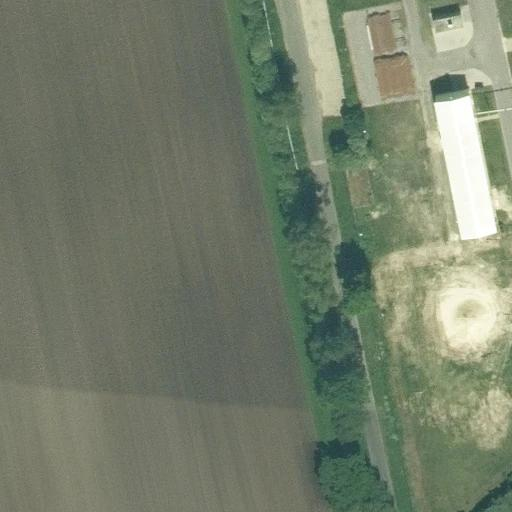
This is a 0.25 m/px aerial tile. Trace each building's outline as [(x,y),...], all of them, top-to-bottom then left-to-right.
[(433,14),(435,27),(464,22),(461,9),(433,14)] [(375,54),(396,50),(389,11),(368,15),(375,54)] [(403,59),(376,61),(379,95),(406,93),(403,59)] [(437,86),(465,229),(498,223),(470,79),(437,86)] [(428,326),(472,360),(502,321),(457,287),(428,326)]
